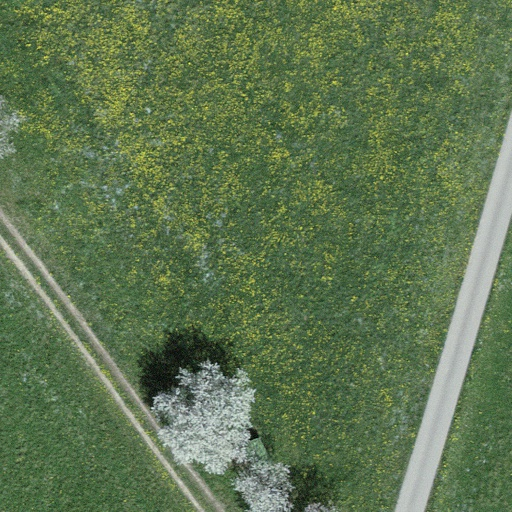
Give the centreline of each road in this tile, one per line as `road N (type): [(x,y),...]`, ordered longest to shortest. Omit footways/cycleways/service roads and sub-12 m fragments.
road 1 (track): [(223,511),(0,217)]
road 2 (track): [(412,511),(511,158)]
